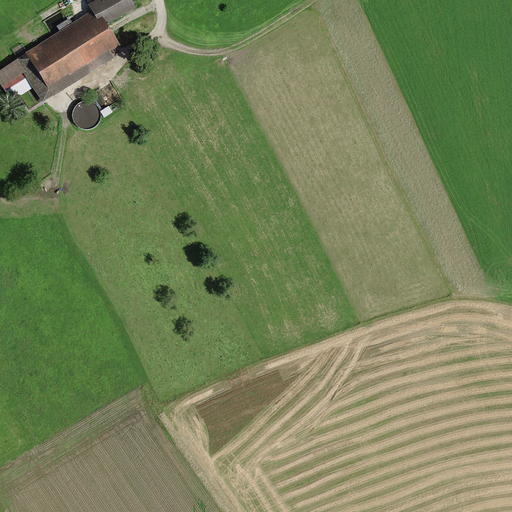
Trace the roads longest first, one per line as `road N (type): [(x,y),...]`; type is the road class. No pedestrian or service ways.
road 1 (track): [(158,0),(160,25),(69,103),(55,194),(62,225),(142,369)]
road 2 (track): [(316,0),(443,272),(511,298)]
road 3 (track): [(160,25),(164,38),(213,53),(246,44),(314,0)]
